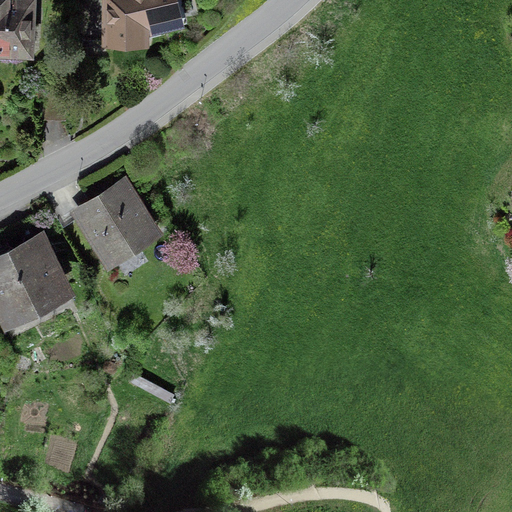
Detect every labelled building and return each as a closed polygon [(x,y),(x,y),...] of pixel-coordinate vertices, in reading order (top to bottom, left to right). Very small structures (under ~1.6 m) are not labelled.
[(0,0),(0,46),(0,47),(0,49),(5,54),(18,55),(23,50),(23,48),(28,48),(30,0),(0,0)] [(181,0),(107,0),(107,40),(144,40),(144,22),(184,12),(181,0)] [(64,116),(66,83),(40,82),(38,115),(64,116)] [(84,211),(111,253),(149,227),(130,198),(136,193),(129,183),(84,211)] [(60,287),(37,241),(0,258),(0,294),(2,294),(11,311),(24,304),(27,311),(50,299),(47,293),(60,287)]
